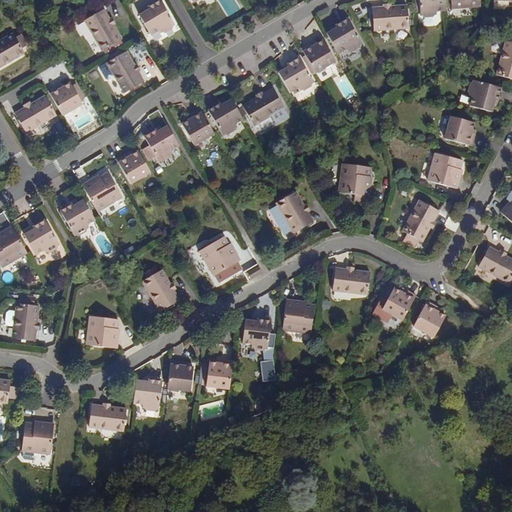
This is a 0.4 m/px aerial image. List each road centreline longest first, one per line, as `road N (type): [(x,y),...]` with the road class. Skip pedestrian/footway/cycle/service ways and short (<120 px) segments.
road 1 (residential): [(0,360),(85,388),(346,239),(438,277),(511,143)]
road 2 (residential): [(210,65),(31,180)]
road 3 (residential): [(332,0),(210,65)]
